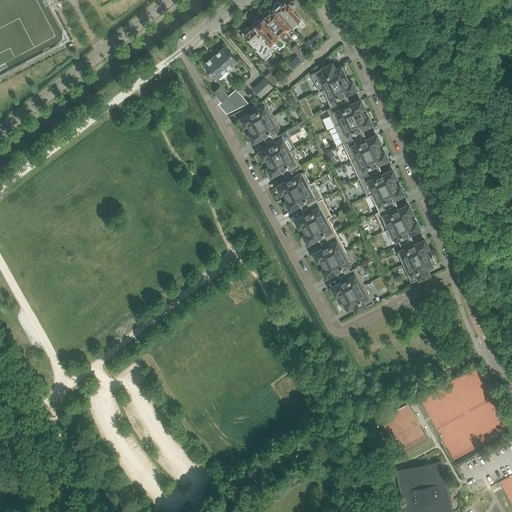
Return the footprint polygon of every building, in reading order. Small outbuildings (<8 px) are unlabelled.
[(291,1),(290,2),(287,5),(285,3),(282,5),(281,3),(280,3),(279,2),(276,2),(274,4),(274,7),(275,9),(274,9),(291,28),(301,19),(292,9),(295,7),(296,4),(294,2),(291,1)] [(264,18),(281,36),(291,28),(274,9),(271,12),(270,10),(270,11),(267,10),(263,13),(263,14),(263,16),(264,17),(264,18)] [(264,18),(261,20),(260,19),(257,19),(254,22),(254,25),(253,25),(254,26),(273,47),(275,49),(279,45),(281,45),(284,43),(284,40),(285,40),(281,36),(264,18)] [(254,26),(252,28),(251,29),(250,28),(248,27),(247,27),(244,31),(244,34),(263,56),(273,47),(254,26)] [(312,52),(316,49),(315,47),(324,40),(318,33),(309,40),(309,39),(304,43),(312,52)] [(302,60),(307,56),(296,44),(292,48),(302,60)] [(216,54),(214,56),(227,70),(237,61),(225,47),(220,51),(219,50),(216,53),(216,54)] [(211,73),(214,77),(214,76),(217,79),(227,70),(214,56),(204,64),(211,73)] [(297,66),(292,60),(287,64),(290,66),(292,69),(297,66)] [(319,91),(346,79),(344,75),(348,73),(345,65),(335,70),(332,64),(311,74),(319,91)] [(273,85),(278,81),(274,76),(270,72),(265,76),(273,85)] [(278,81),(283,76),(279,72),(274,76),(278,81)] [(259,83),(267,92),(273,87),(265,78),(259,83)] [(327,109),(348,99),(346,94),(356,89),(352,82),(348,83),(346,79),(319,91),(319,92),(323,90),(331,107),(327,109)] [(267,92),(259,83),(253,89),(260,98),(267,92)] [(213,92),(216,95),(221,101),(222,102),(228,96),(220,86),(213,92)] [(236,89),(219,104),(227,113),(248,103),(236,89)] [(221,101),(216,95),(212,99),(217,105),(221,101)] [(274,116),(265,99),(260,102),(259,101),(247,107),(251,113),(241,118),(245,126),(248,124),(251,128),(274,116)] [(335,126),(362,114),(360,109),(364,108),(361,100),(351,105),(348,99),(327,109),(335,126)] [(313,115),(310,109),(304,112),(307,118),(313,115)] [(343,144),(364,134),(362,129),(372,124),(368,117),(364,118),(362,114),(335,126),(343,144)] [(266,142),(286,131),(286,130),(278,135),(275,130),(280,127),(274,116),(251,128),(253,132),(250,134),(253,141),(263,136),(266,142)] [(286,131),(266,142),(269,147),(259,152),(263,159),(267,157),(269,162),(295,148),(286,131)] [(351,161),(378,149),(376,144),(380,143),(377,135),(367,140),(364,134),(343,144),(351,161)] [(284,176),(301,166),(292,150),(296,148),(295,148),(269,162),(271,166),(268,168),(272,175),(281,170),(284,176)] [(359,179),(380,169),(378,164),(387,159),(384,152),(380,153),(378,149),(351,161),(359,179)] [(301,166),(284,176),(287,181),(277,186),(281,193),(285,191),(287,196),(310,183),(304,172),(299,174),(296,169),(301,167),(301,166)] [(367,196),(394,184),(392,179),(396,178),(393,170),(383,175),(380,169),(359,179),(367,196)] [(314,181),(310,183),(287,196),(289,200),(286,202),(290,209),(299,204),(302,209),(323,198),(322,198),(323,198),(314,181)] [(394,184),(367,196),(367,197),(371,195),(379,212),(375,213),(375,214),(396,204),(394,198),(403,194),(400,187),(396,188),(394,184)] [(323,198),(302,209),(305,215),(295,220),(299,227),(303,225),(305,229),(332,215),(323,198)] [(383,231),(410,219),(408,214),(412,212),(409,205),(399,209),(396,204),(375,214),(383,231)] [(332,215),(305,229),(308,234),(304,236),(308,243),(317,238),(320,243),(337,234),(328,218),(332,216),(332,215)] [(410,219),(383,231),(383,232),(387,230),(392,241),(397,239),(400,245),(412,239),(410,233),(420,229),(416,221),(412,223),(410,219)] [(337,234),(320,243),(323,248),(314,254),(318,261),(321,259),(323,263),(346,251),(337,234)] [(403,264),(426,253),(424,249),(428,247),(425,240),(415,244),(412,239),(400,245),(402,250),(397,252),(403,264)] [(346,251),(323,263),(326,268),(322,270),(326,277),(336,272),(338,277),(355,268),(350,270),(348,265),(352,263),(346,251)] [(426,253),(403,264),(411,282),(428,274),(426,268),(436,264),(432,256),(428,258),(426,253)] [(341,282),(332,287),(336,295),(339,293),(342,297),(365,285),(355,268),(338,277),(341,282)] [(365,285),(342,297),(344,301),(340,303),(344,311),(354,306),(357,311),(374,302),(365,285)] [(408,511),(449,511),(449,508),(451,504),(447,501),(440,466),(400,474),(408,511)]
